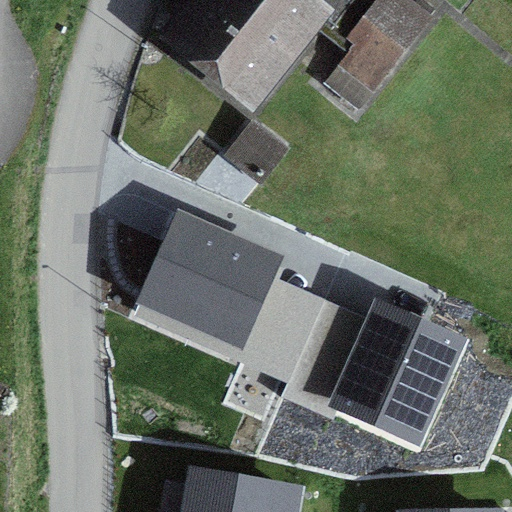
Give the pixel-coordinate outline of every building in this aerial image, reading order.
[(215,0),(175,53),(254,113),(325,23),(294,0),(215,0)] [(294,0),(325,23),(342,0),(294,0)] [(396,9),(333,97),(365,121),(429,33),(396,9)] [(281,160),(251,136),(214,181),(245,206),(281,160)] [(273,265),(182,223),(145,302),(237,344),(273,265)] [(340,409),(418,441),(458,344),(380,312),(340,409)] [(288,511),(292,496),(200,479),(193,511),(288,511)]
